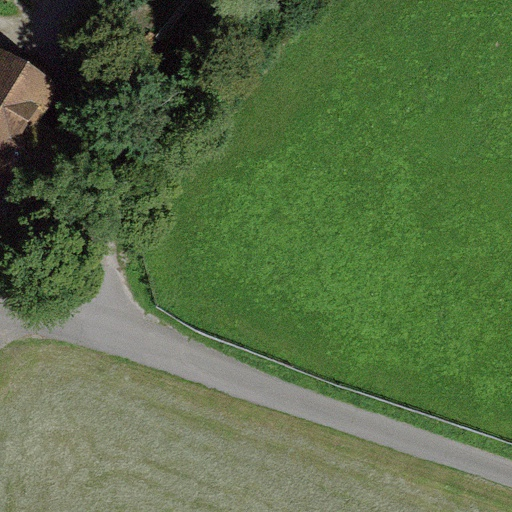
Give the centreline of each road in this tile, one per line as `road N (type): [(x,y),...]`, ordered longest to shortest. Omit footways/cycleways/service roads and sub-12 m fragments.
road 1 (unclassified): [(0,311),(92,329),(511,476)]
road 2 (unknown): [(92,329),(135,265),(146,190),(108,81),(80,49),(0,0)]
